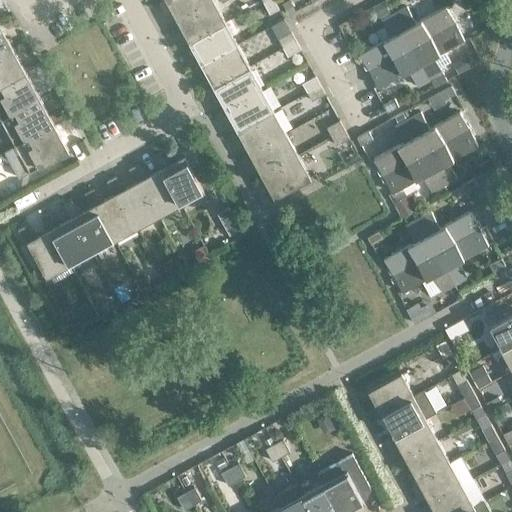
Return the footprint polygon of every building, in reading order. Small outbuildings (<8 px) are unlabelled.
[(210,0),(168,0),(178,18),(210,0)] [(226,21),(214,0),(210,0),(178,18),(190,40),(226,21)] [(279,8),(274,0),(264,0),(271,13),(279,8)] [(290,0),(283,0),(282,1),(289,13),(296,9),(290,0)] [(372,7),(378,18),(389,12),(383,1),(372,7)] [(456,22),(446,5),(416,22),(407,6),(394,13),(412,46),(456,22)] [(412,46),(394,13),(382,20),(391,36),(360,53),(369,70),(412,46)] [(271,25),(279,38),(292,32),(284,18),(271,25)] [(238,43),(226,21),(190,40),(203,62),(238,43)] [(465,39),(456,22),(412,46),(431,79),(435,86),(447,79),(440,67),(451,61),(445,50),(465,39)] [(0,52),(12,46),(0,23),(0,52)] [(296,40),(292,32),(279,38),(284,47),(296,40)] [(301,49),(296,40),(284,47),(288,56),(301,49)] [(250,65),(238,43),(203,62),(215,84),(250,65)] [(0,86),(27,72),(12,46),(0,52),(0,86)] [(431,79),(412,46),(369,70),(379,86),(409,70),(418,86),(431,79)] [(475,50),(463,56),(469,66),(481,60),(475,50)] [(262,88),(250,65),(215,84),(227,107),(262,88)] [(41,98),(27,72),(0,86),(0,115),(2,119),(41,98)] [(321,84),(316,76),(303,83),(308,92),(321,84)] [(325,93),(321,84),(308,92),(312,100),(325,93)] [(452,85),(440,92),(444,100),(456,93),(452,85)] [(274,110),(262,88),(227,107),(239,129),(274,110)] [(55,124),(41,98),(2,119),(17,145),(55,124)] [(383,105),(388,113),(399,106),(395,98),(383,105)] [(286,132),(274,110),(239,129),(251,151),(286,132)] [(470,128),(460,111),(430,128),(421,112),(408,119),(426,152),(470,128)] [(404,113),(396,117),(399,123),(407,119),(404,113)] [(426,152),(408,119),(396,125),(404,141),(374,158),(383,175),(426,152)] [(344,128),(340,120),(327,127),(331,135),(344,128)] [(70,150),(55,124),(17,145),(31,171),(70,150)] [(349,137),(344,128),(331,135),(336,144),(349,137)] [(479,145),(470,128),(426,152),(444,184),(457,177),(448,161),(479,145)] [(373,138),(369,130),(357,137),(361,145),(373,138)] [(298,155),(286,132),(251,151),(263,174),(298,155)] [(152,156),(159,170),(163,168),(182,203),(205,190),(197,175),(186,155),(168,165),(161,152),(152,156)] [(444,184),(426,152),(383,175),(393,192),(423,175),(432,191),(444,184)] [(311,177),(298,155),(263,174),(276,196),(311,177)] [(129,169),(137,182),(140,180),(159,215),(182,203),(163,168),(159,170),(146,177),(138,164),(129,169)] [(204,171),(197,175),(205,190),(213,186),(204,171)] [(108,181),(115,194),(119,192),(138,227),(159,215),(140,180),(137,182),(124,189),(117,176),(108,181)] [(478,186),(473,178),(462,185),(466,193),(478,186)] [(466,193),(462,185),(450,191),(454,199),(466,193)] [(85,193),(92,206),(96,204),(115,239),(138,227),(119,192),(115,194),(101,201),(94,188),(85,193)] [(63,205),(71,218),(74,217),(93,251),(115,239),(96,204),(92,206),(79,214),(72,200),(63,205)] [(431,211),(419,218),(437,251),(480,227),(471,210),(440,227),(431,211)] [(41,217),(49,230),(52,228),(71,263),(93,251),(74,217),(71,218),(57,226),(50,212),(41,217)] [(241,226),(234,214),(222,221),(228,232),(241,226)] [(437,251),(419,218),(406,225),(415,241),(384,257),(394,274),(437,251)] [(30,241),(35,252),(26,257),(33,271),(43,266),(49,276),(71,263),(52,228),(49,230),(35,238),(28,224),(19,229),(26,243),(30,241)] [(489,244),(480,227),(437,251),(455,284),(467,277),(459,261),(489,244)] [(384,237),(379,230),(367,236),(372,244),(384,237)] [(455,284),(437,251),(394,274),(403,291),(423,280),(432,296),(455,284)] [(506,265),(502,258),(490,264),(494,272),(506,265)] [(167,277),(178,271),(172,260),(161,266),(167,277)] [(144,287),(152,283),(146,272),(138,276),(144,287)] [(419,303),(407,309),(412,317),(423,310),(419,303)] [(511,311),(489,324),(502,347),(511,341),(511,311)] [(452,352),(445,339),(436,344),(443,357),(452,352)] [(511,341),(502,347),(511,366),(511,341)] [(491,381),(482,366),(470,373),(478,388),(491,381)] [(370,389),(383,412),(414,396),(401,373),(370,389)] [(474,391),(467,379),(458,384),(465,396),(474,391)] [(424,390),(414,396),(383,412),(395,435),(426,418),(436,412),(424,390)] [(481,404),(474,391),(465,396),(472,409),(481,404)] [(503,404),(497,394),(485,401),(490,410),(503,404)] [(430,425),(426,418),(395,435),(407,457),(438,440),(430,425)] [(498,436),(491,424),(482,429),(489,441),(498,436)] [(511,428),(503,433),(509,444),(511,442),(511,428)] [(274,443),(284,437),(280,431),(275,429),(269,433),(274,443)] [(505,449),(498,436),(489,441),(496,454),(505,449)] [(290,451),(283,438),(274,443),(281,456),(290,451)] [(450,462),(438,440),(407,457),(419,479),(450,462)] [(281,456),(274,443),(265,448),(272,461),(281,456)] [(352,453),(319,471),(325,482),(340,511),(343,511),(364,501),(358,490),(369,485),(352,453)] [(219,468),(227,464),(222,456),(214,460),(219,468)] [(246,475),(239,462),(230,467),(237,480),(246,475)] [(462,484),(450,462),(419,479),(431,501),(462,484)] [(237,480),(230,467),(221,472),(228,485),(237,480)] [(340,511),(325,482),(302,494),(312,511),(340,511)] [(463,511),(474,506),(462,484),(431,501),(436,511),(463,511)] [(202,500),(195,487),(185,492),(193,505),(202,500)] [(193,505),(185,492),(177,496),(184,510),(193,505)] [(312,511),(302,494),(280,506),(283,511),(312,511)] [(491,511),(485,501),(474,506),(463,511),(491,511)]
